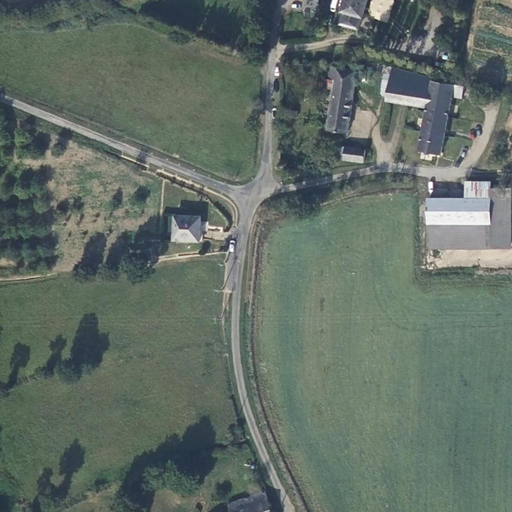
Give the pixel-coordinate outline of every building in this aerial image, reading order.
[(345,14),(342,26),(359,31),(362,19),(364,19),(368,0),(346,0),(343,14),(345,14)] [(386,23),(394,0),(371,0),(366,15),(386,23)] [(381,71),(381,65),(366,63),(365,69),(381,71)] [(355,73),(345,71),(327,69),(326,79),(334,81),(330,107),(323,106),(322,119),(328,120),(327,133),(347,136),(355,73)] [(433,85),(434,82),(393,69),(391,84),(382,83),(380,97),(388,98),(388,103),(427,111),(423,131),(420,153),(435,156),(440,157),(449,105),(453,89),(433,85)] [(453,89),(449,105),(465,108),(468,92),(453,87),(453,89)] [(384,124),(423,131),(427,111),(388,103),(384,124)] [(339,149),(337,160),(362,163),(365,152),(339,149)] [(489,190),(488,201),(489,225),(490,250),(511,250),(510,190),(489,190)] [(488,201),(440,202),(441,226),(489,225),(488,201)] [(440,202),(426,202),(427,227),(441,226),(440,202)] [(201,219),(177,219),(177,244),(201,244),(201,219)] [(428,251),(490,250),(489,225),(441,226),(427,227),(428,251)] [(153,252),(145,253),(146,265),(155,264),(153,252)] [(272,511),(270,505),(265,492),(227,503),(228,511),(224,511),(272,511)]
